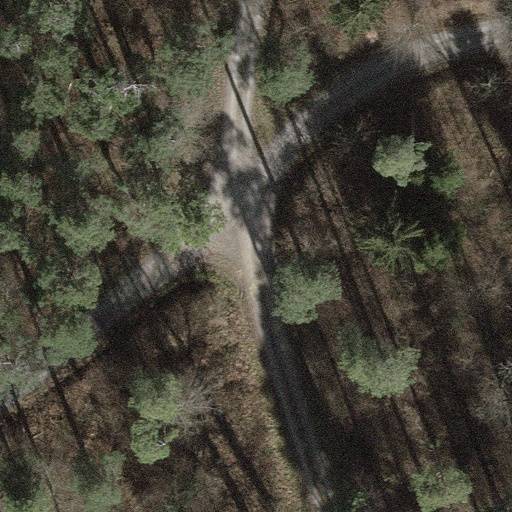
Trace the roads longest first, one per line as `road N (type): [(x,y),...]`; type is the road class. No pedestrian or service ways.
road 1 (track): [(0,381),(371,80),(511,24)]
road 2 (track): [(331,511),(238,193),(267,0)]
